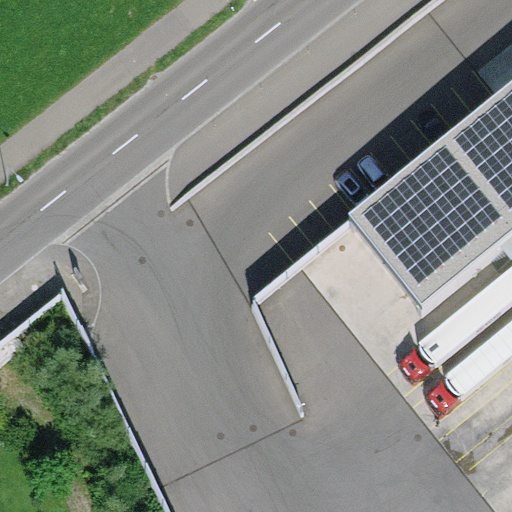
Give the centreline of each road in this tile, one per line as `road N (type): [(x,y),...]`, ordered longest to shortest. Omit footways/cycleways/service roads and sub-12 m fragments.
road 1 (unknown): [(153,126),(314,496),(334,511)]
road 2 (secondary): [(0,248),(312,0)]
